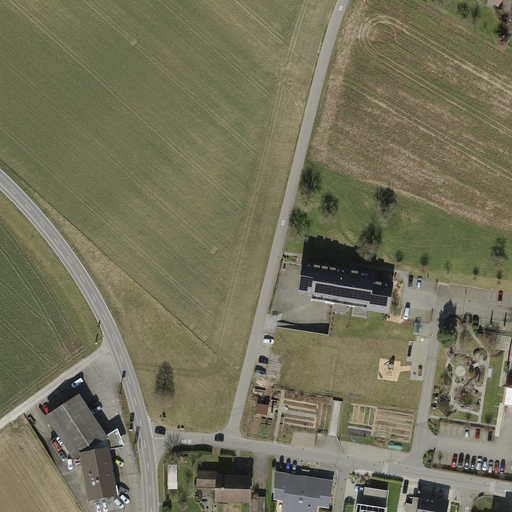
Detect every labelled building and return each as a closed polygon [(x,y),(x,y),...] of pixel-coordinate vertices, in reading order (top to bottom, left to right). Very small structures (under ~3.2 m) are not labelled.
[(504,0),(485,0),(500,9),(504,0)] [(305,264),(300,292),(328,297),(326,304),(389,313),(394,283),(358,278),(359,272),(305,264)] [(511,342),(503,405),(511,406),(511,342)] [(79,395),(45,417),(74,460),(79,457),(108,437),(79,395)] [(108,437),(79,457),(87,501),(120,496),(111,451),(125,449),(119,430),(108,437)] [(284,510),(297,511),(298,511),(305,475),(285,471),(282,490),(287,491),(284,510)] [(217,504),(249,504),(249,480),(217,480),(217,473),(198,474),(198,483),(217,483),(217,504)] [(305,475),(298,511),(314,511),(317,501),(321,502),(325,478),(305,475)] [(363,506),(358,505),(356,511),(384,511),(387,492),(366,488),(363,506)] [(262,511),(262,495),(254,495),(254,511),(262,511)] [(406,504),(405,511),(446,511),(448,502),(421,498),(421,500),(414,499),(413,505),(406,504)]
